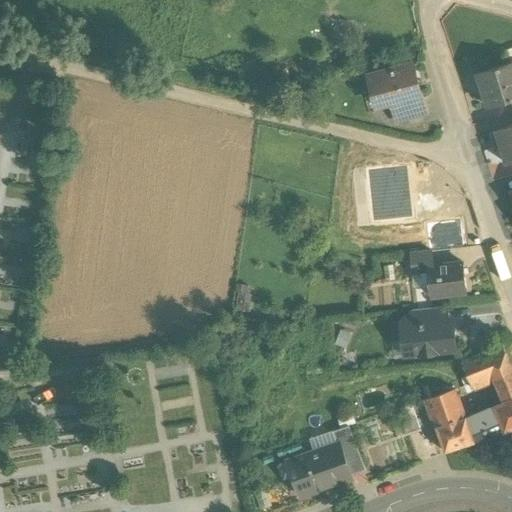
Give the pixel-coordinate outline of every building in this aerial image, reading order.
[(511,62),(478,73),(484,94),(487,93),(491,106),(488,106),(489,108),(511,101),(511,100),(511,62)] [(413,63),(369,76),(374,95),(381,93),(384,105),(392,103),(420,95),(417,83),(418,83),(418,80),(415,81),(411,67),(414,67),(413,63)] [(420,95),(392,103),(398,122),(425,114),(420,95)] [(511,125),(496,131),(496,132),(498,131),(502,145),(501,145),(507,165),(511,163),(511,125)] [(369,172),(374,222),(411,218),(406,168),(369,172)] [(427,224),(429,251),(464,247),(461,221),(427,224)] [(430,253),(409,255),(411,272),(427,270),(426,268),(432,267),(430,253)] [(432,267),(426,268),(427,270),(428,280),(423,280),(424,287),(429,287),(430,298),(465,294),(462,264),(432,267)] [(447,307),(411,311),(413,323),(449,319),(447,307)] [(413,323),(401,325),(402,336),(407,340),(409,356),(456,351),(454,334),(452,334),(451,319),(449,319),(413,323)] [(511,365),(504,345),(462,363),(464,369),(470,384),(472,389),(495,379),(500,391),(511,385),(511,365)] [(511,385),(500,391),(506,403),(511,400),(511,385)] [(455,389),(427,399),(446,451),(474,441),(467,423),(455,389)] [(511,400),(506,403),(496,407),(499,415),(505,430),(511,427),(511,400)] [(412,404),(398,409),(406,432),(420,427),(412,404)] [(499,415),(476,424),(474,420),(467,423),(474,441),(475,444),(506,431),(505,430),(499,415)] [(366,470),(349,426),(333,431),(337,444),(339,443),(350,476),(366,470)] [(337,444),(288,461),(301,497),(351,480),(350,476),(339,443),(337,444)]
